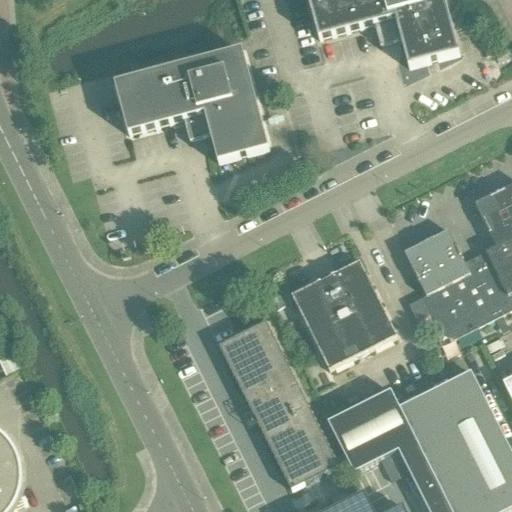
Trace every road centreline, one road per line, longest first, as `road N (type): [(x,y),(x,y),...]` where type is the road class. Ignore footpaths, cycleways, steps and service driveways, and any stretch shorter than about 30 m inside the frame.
road 1 (unclassified): [(96,317),(511,113)]
road 2 (unclassified): [(192,511),(96,317)]
road 3 (unclassified): [(96,317),(0,124)]
